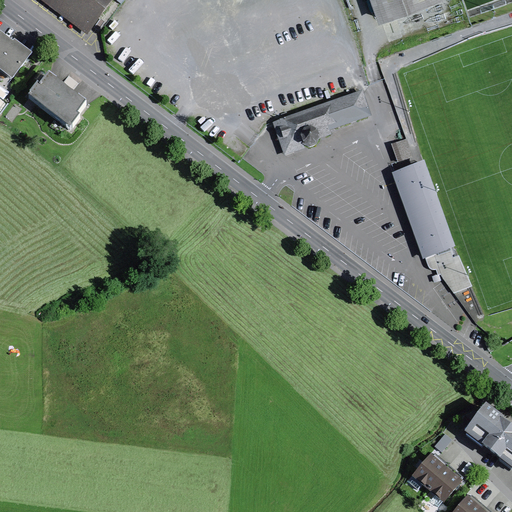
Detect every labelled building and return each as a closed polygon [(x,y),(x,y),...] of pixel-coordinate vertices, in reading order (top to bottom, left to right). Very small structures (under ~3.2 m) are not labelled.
[(41,0),(87,35),(113,0),(41,0)] [(372,0),(379,19),(434,0),(372,0)] [(12,81),(33,54),(15,40),(13,42),(0,32),(0,86),(1,87),(8,77),(12,81)] [(38,83),(29,95),(70,128),(80,116),(78,114),(87,103),(49,73),(40,85),(38,83)] [(362,91),(272,123),(285,156),(305,149),(304,146),(310,149),(317,146),(320,140),(332,136),(330,131),(373,118),(362,91)] [(407,140),(391,145),(398,163),(413,158),(407,140)] [(392,174),(423,260),(426,259),(435,256),(436,256),(455,248),(424,162),(395,173),(392,174)] [(436,256),(426,259),(428,268),(430,269),(431,270),(432,271),(434,271),(436,270),(441,275),(444,281),(454,295),(472,288),(459,256),(453,259),(450,252),(436,256)] [(511,424),(486,404),(464,433),(511,469),(511,424)] [(446,437),(436,448),(442,453),(451,442),(446,437)] [(440,509),(463,481),(462,480),(464,478),(435,455),(434,457),(431,454),(408,482),(440,509)] [(470,498),(468,496),(454,511),(490,511),(472,496),(470,498)]
